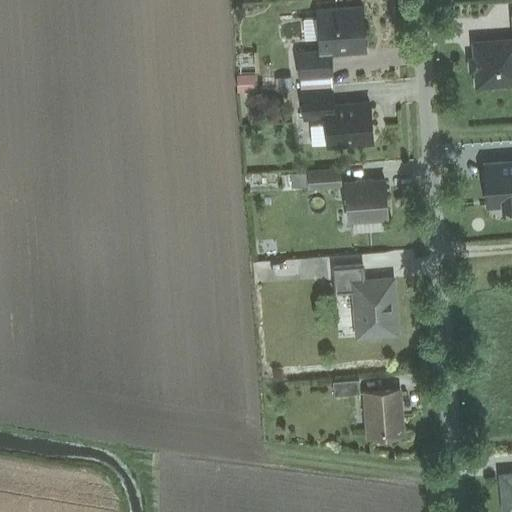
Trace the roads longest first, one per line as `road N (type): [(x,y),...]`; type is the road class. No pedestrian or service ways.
road 1 (residential): [(463,511),(425,0)]
road 2 (track): [(460,475),(264,448)]
